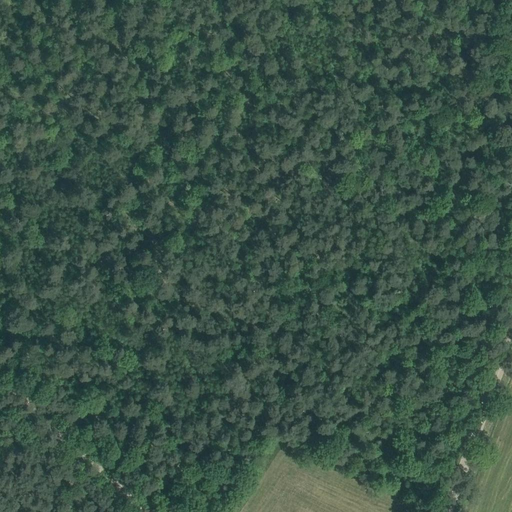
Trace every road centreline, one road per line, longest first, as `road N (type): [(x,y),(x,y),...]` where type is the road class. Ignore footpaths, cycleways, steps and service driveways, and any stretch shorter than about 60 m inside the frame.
road 1 (track): [(148,511),(0,376)]
road 2 (unclassified): [(447,511),(511,333)]
